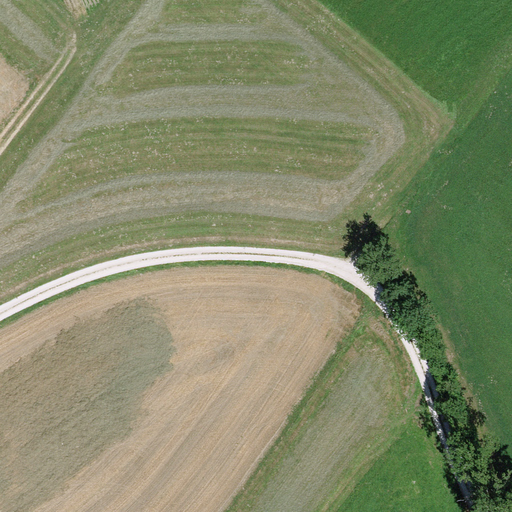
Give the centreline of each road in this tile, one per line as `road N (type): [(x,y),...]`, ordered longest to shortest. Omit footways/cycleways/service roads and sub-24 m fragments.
road 1 (track): [(0,313),(93,268),(184,251),(280,254),(349,270),(398,317),(454,466),(481,511)]
road 2 (track): [(0,144),(66,40)]
